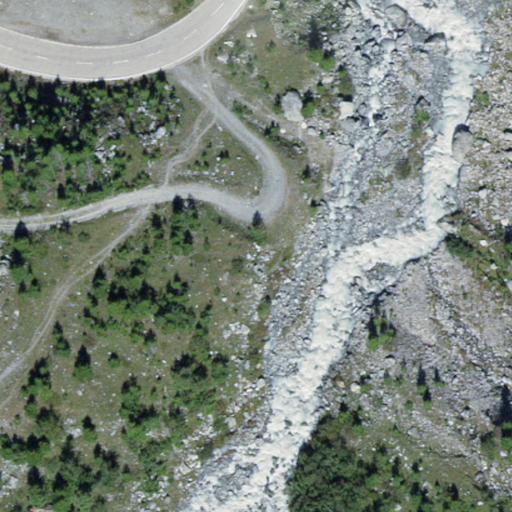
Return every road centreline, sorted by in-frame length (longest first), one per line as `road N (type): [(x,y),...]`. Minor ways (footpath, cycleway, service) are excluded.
road 1 (track): [(0,222),(31,225),(111,202),(192,193),(263,215),(277,195),(274,171),(205,101),(177,42)]
road 2 (tertiary): [(0,45),(50,59),(127,60),(177,42),(224,0)]
